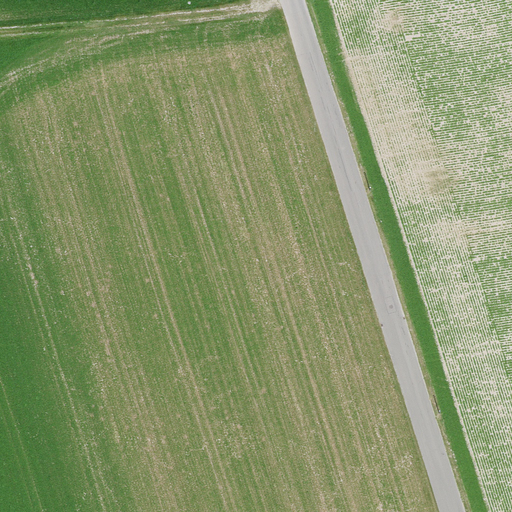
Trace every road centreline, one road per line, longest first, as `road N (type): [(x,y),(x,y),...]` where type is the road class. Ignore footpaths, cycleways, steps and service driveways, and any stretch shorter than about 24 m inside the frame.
road 1 (tertiary): [(453,511),(290,0)]
road 2 (track): [(0,30),(276,0)]
